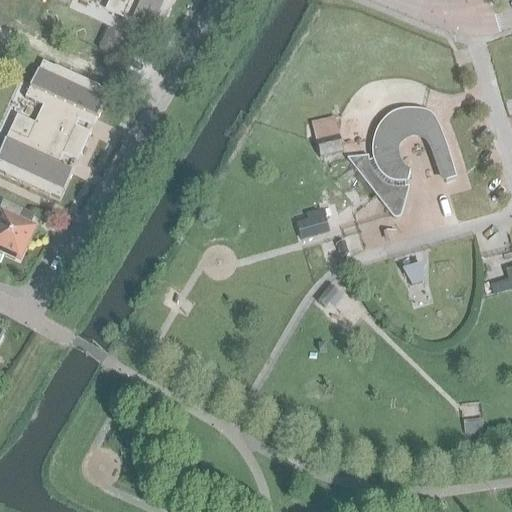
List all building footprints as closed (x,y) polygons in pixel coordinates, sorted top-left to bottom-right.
[(16,0),(7,18),(30,30),(41,9),(23,0),(16,0)] [(76,0),(87,5),(89,0),(109,0),(104,13),(149,33),(155,21),(164,25),(175,0),(76,0)] [(129,43),(110,34),(106,43),(103,42),(99,51),(121,61),(129,43)] [(96,88),(52,68),(48,77),(37,72),(29,91),(24,100),(40,107),(25,140),(10,132),(0,153),(0,164),(6,167),(2,177),(47,197),(51,188),(64,193),(76,165),(59,157),(74,123),(92,132),(105,103),(92,98),(96,88)] [(399,113),(394,115),(389,117),(384,121),(381,125),(378,129),(376,132),(373,139),(371,147),(371,154),(372,160),(372,162),(368,163),(367,159),(346,161),(391,219),(394,221),(396,221),(399,220),(400,219),(401,215),(408,188),(404,189),(404,185),(405,185),(408,176),(402,173),(399,169),(396,164),(394,158),(394,152),(395,146),(399,142),(403,139),(407,137),(412,136),(417,137),(421,138),(425,140),(429,144),(431,148),(433,152),(438,165),(445,185),(455,181),(449,159),(441,137),(431,117),(425,114),(418,113),(412,112),(405,112),(399,113)] [(341,156),(338,139),(315,143),(319,160),(341,156)] [(0,202),(0,216),(1,217),(0,219),(0,253),(18,262),(33,230),(11,220),(16,209),(0,202)] [(328,235),(322,215),(306,219),(308,223),(296,227),(300,243),(328,235)] [(401,272),(411,288),(422,285),(422,267),(401,272)] [(511,272),(511,280),(496,284),(498,294),(511,290),(511,268),(511,269),(511,272)] [(325,311),(338,294),(330,287),(317,304),(325,311)] [(211,377),(194,368),(187,380),(204,390),(211,377)] [(483,435),(482,421),(462,423),(464,437),(483,435)]
